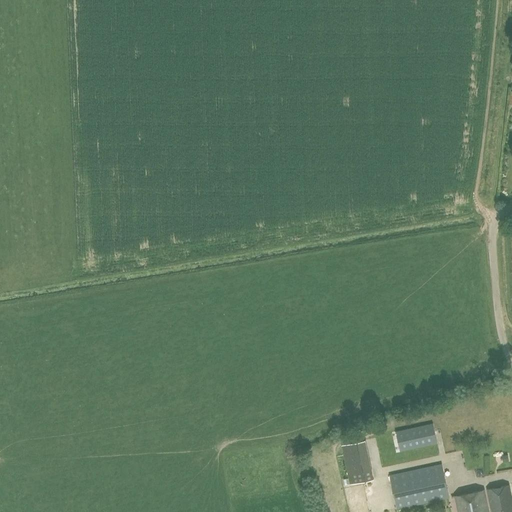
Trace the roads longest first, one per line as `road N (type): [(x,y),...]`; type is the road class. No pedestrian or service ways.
road 1 (unclassified): [(511,368),(501,341),(492,232),(511,207)]
road 2 (track): [(495,220),(506,59)]
